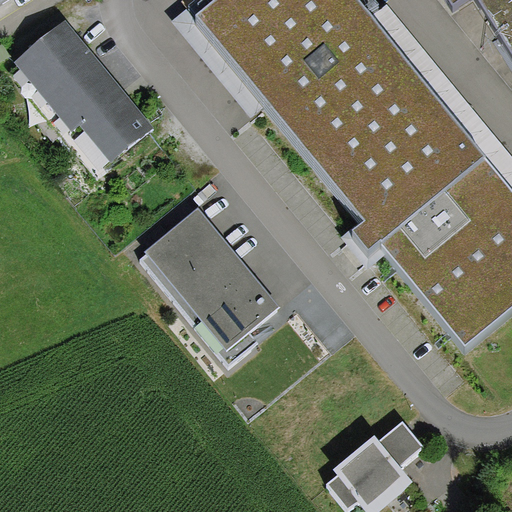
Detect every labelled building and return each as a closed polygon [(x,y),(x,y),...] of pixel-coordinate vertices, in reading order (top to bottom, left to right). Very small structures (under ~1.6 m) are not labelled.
[(0,0),(0,12),(22,0),(0,0)] [(434,107),(350,0),(215,0),(190,20),(324,192),(434,107)] [(511,0),(441,0),(450,13),(470,0),(478,0),(511,52),(511,0)] [(81,131),(110,165),(151,133),(65,26),(15,66),(71,135),(81,131)] [(4,45),(0,47),(0,69),(13,61),(4,45)] [(511,323),(511,207),(434,107),(324,192),(458,365),(511,323)] [(251,338),(281,312),(197,215),(139,264),(230,370),(258,346),(251,338)] [(337,480),(327,488),(345,511),(352,511),(360,506),(364,511),(381,511),(413,488),(403,475),(427,456),(404,426),(379,446),(375,441),(333,475),(337,480)]
